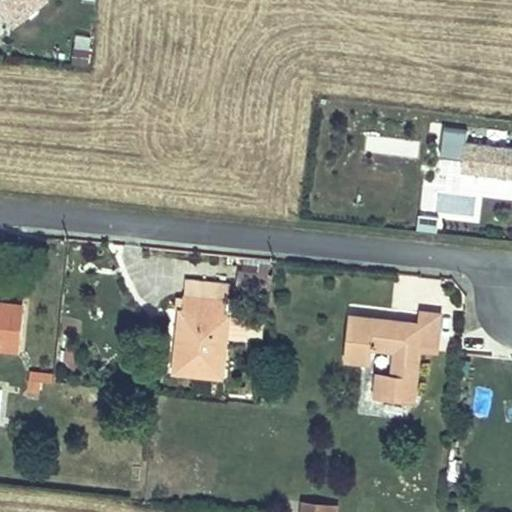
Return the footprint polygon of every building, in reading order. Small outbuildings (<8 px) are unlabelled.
[(0,0),(0,14),(6,23),(34,0),(0,0)] [(88,64),(90,47),(70,45),(69,62),(88,64)] [(511,147),(467,142),(468,131),(447,128),(443,155),(464,158),(463,172),(511,177),(511,147)] [(436,231),(438,217),(419,214),(417,228),(436,231)] [(177,310),(174,368),(221,371),(226,314),(223,314),(223,296),(186,294),(185,311),(177,310)] [(0,343),(19,346),(22,309),(0,307),(0,343)] [(350,317),(348,359),(366,360),(367,345),(395,347),(394,372),(379,372),(377,393),(413,396),(418,346),(435,347),(438,311),(422,310),(421,323),(350,317)] [(232,314),(231,336),(246,337),(247,314),(232,314)] [(303,498),(301,511),(337,511),(339,504),(303,498)]
